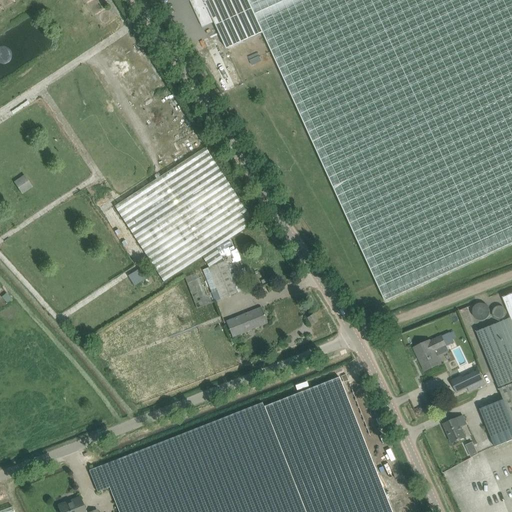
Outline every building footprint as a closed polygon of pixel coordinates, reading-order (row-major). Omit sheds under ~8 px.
[(385,301),(511,243),(511,0),(190,0),(203,28),(216,22),(228,49),(265,33),(385,301)] [(216,248),(246,228),(255,223),(206,148),(198,153),(115,206),(164,282),(202,257),(205,262),(219,253),(216,248)] [(27,174),(15,180),(22,193),(34,187),(27,174)] [(185,277),(197,309),(216,301),(241,292),(234,273),(230,275),(225,261),(224,261),(219,253),(205,262),(209,267),(185,277)] [(143,268),(128,277),(135,287),(149,277),(143,268)] [(511,294),(503,298),(511,319),(476,333),(504,402),(480,411),(495,449),(511,442),(511,294)] [(489,313),(489,311),(488,309),(486,306),(484,305),(483,304),(479,303),(477,304),(476,305),(473,306),(472,309),(471,313),(471,316),(473,319),(476,321),(479,322),(481,322),(483,321),(486,319),(488,317),(489,315),(489,313)] [(261,308),(226,322),(232,337),(267,323),(261,308)] [(317,321),(314,317),(313,315),(308,318),(312,325),(317,321)] [(439,349),(446,346),(442,336),(430,342),(430,341),(414,348),(425,371),(440,364),(434,350),(439,348),(439,349)] [(118,511),(391,511),(339,377),(264,406),(262,403),(89,471),(98,492),(109,488),(118,511)] [(453,444),(457,442),(466,438),(461,427),(467,424),(463,416),(444,424),(453,444)] [(473,457),(481,453),(474,441),(467,445),(473,457)] [(59,506),(60,510),(60,511),(85,511),(80,497),(59,506)]
